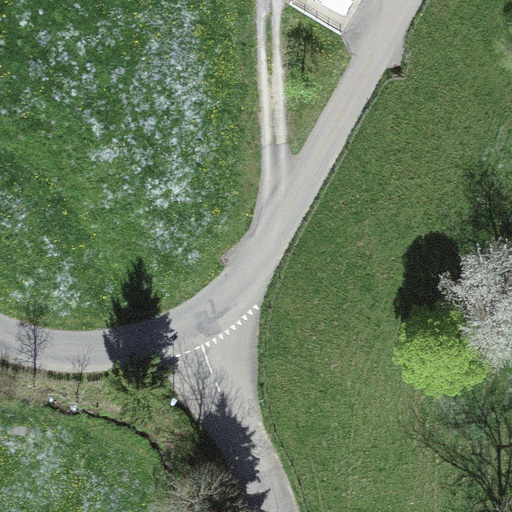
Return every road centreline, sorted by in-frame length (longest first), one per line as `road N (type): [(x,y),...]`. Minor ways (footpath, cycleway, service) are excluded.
road 1 (unclassified): [(408,0),(271,239),(193,349),(83,366),(32,364),(0,352)]
road 2 (track): [(260,511),(193,349)]
